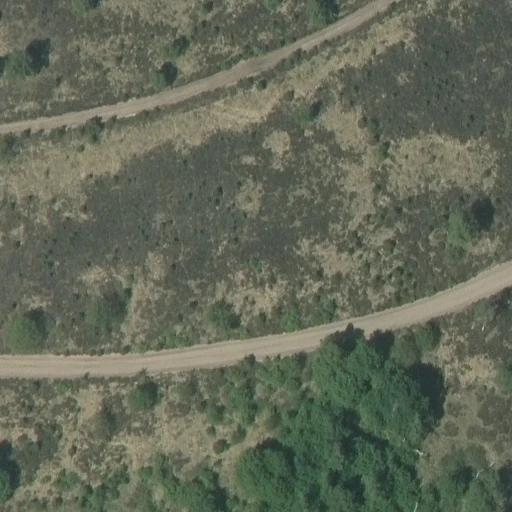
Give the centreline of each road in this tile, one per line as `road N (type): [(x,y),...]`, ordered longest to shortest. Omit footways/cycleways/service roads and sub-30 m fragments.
road 1 (track): [(511,270),(452,299),(243,352),(0,363)]
road 2 (track): [(0,132),(204,87),(391,0)]
